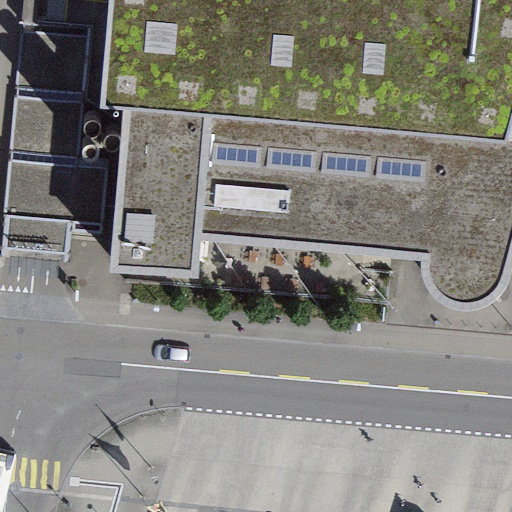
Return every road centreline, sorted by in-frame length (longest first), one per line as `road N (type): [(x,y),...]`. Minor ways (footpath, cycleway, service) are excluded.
road 1 (unclassified): [(511,406),(23,360)]
road 2 (residential): [(23,360),(5,511)]
